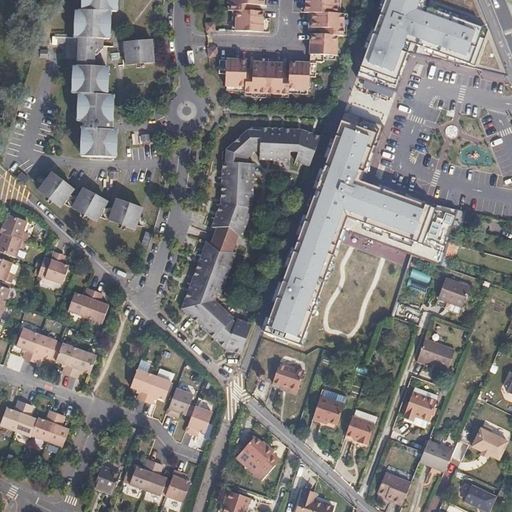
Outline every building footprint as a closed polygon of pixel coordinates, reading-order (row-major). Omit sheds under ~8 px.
[(85,0),(85,14),(78,14),(77,40),(80,41),(79,53),(94,53),(104,53),(104,42),(109,42),(110,15),(116,15),(116,0),(85,0)] [(306,0),(306,12),(313,12),(312,27),(325,28),(325,34),(312,33),(311,63),(291,62),(290,75),(284,75),(285,64),(254,62),(254,74),(248,73),(248,61),(227,60),(227,61),(220,61),(220,74),(227,74),(227,87),(247,88),(247,93),(290,95),(291,89),(310,90),(311,77),(317,77),(318,61),(325,61),(325,55),(338,55),(339,35),(345,36),(346,13),(339,13),(339,0),(306,0)] [(232,0),(232,11),(234,11),(233,30),(271,32),(272,18),(265,18),(265,11),(248,10),(248,5),(265,5),(265,0),(232,0)] [(476,0),(385,0),(357,77),(397,92),(411,53),(471,68),(508,77),(476,0)] [(216,29),(215,20),(206,21),(207,30),(216,29)] [(151,72),(152,48),(125,46),(124,69),(151,72)] [(218,56),(218,48),(209,49),(210,57),(218,56)] [(94,63),(94,53),(79,53),(78,63),(94,63)] [(104,63),(94,63),(78,63),(78,70),(76,70),(75,97),(82,97),(81,125),(85,125),(85,160),(117,161),(118,134),(113,133),(114,99),(108,99),(108,72),(103,71),(104,63)] [(442,263),(457,209),(428,200),(370,181),(388,127),(342,110),(267,331),(309,343),(348,233),(442,263)] [(291,161),(304,165),(314,136),(299,130),(252,129),(252,131),(241,131),(220,151),(220,161),(217,162),(216,204),(207,231),(212,233),(234,240),(237,242),(248,211),(249,164),(243,164),(243,157),(250,151),(253,151),(254,160),(291,161)] [(153,145),(152,137),(143,138),(145,146),(153,145)] [(26,181),(31,176),(23,169),(18,174),(26,181)] [(58,208),(73,192),(54,172),(38,189),(58,208)] [(93,226),(106,208),(82,193),(70,211),(93,226)] [(132,238),(141,217),(116,205),(106,227),(132,238)] [(0,228),(0,231),(20,239),(23,230),(25,230),(28,221),(9,214),(5,224),(2,223),(0,228)] [(18,244),(20,239),(0,231),(0,239),(2,241),(0,248),(0,250),(18,257),(22,246),(18,244)] [(212,233),(207,247),(229,255),(234,240),(212,233)] [(222,347),(241,353),(251,323),(238,318),(236,324),(230,320),(230,315),(214,300),(216,292),(220,293),(232,256),(229,255),(207,247),(202,245),(180,309),(222,347)] [(50,261),(43,259),(40,269),(38,276),(63,284),(69,268),(58,264),(61,255),(53,253),(50,261)] [(0,279),(11,283),(17,267),(0,261),(0,279)] [(409,276),(424,282),(426,274),(411,269),(409,276)] [(464,306),(471,286),(447,278),(439,298),(464,306)] [(0,304),(8,307),(15,288),(0,282),(0,304)] [(101,294),(87,289),(83,300),(72,297),(66,315),(101,328),(108,310),(97,305),(101,294)] [(0,321),(3,323),(8,307),(0,304),(0,321)] [(57,341),(24,329),(18,347),(27,350),(23,359),(38,364),(41,356),(50,359),(57,341)] [(455,350),(426,339),(417,361),(420,363),(421,360),(448,370),(455,350)] [(63,344),(57,341),(50,359),(56,361),(63,344)] [(90,374),(96,356),(63,344),(56,361),(65,364),(62,373),(77,378),(80,370),(90,374)] [(131,386),(140,390),(138,399),(153,404),(156,395),(165,398),(172,381),(137,368),(131,386)] [(296,399),(303,377),(278,369),(272,389),(286,393),(285,396),(296,399)] [(196,395),(177,388),(167,413),(175,416),(176,411),(188,416),(196,395)] [(405,417),(417,421),(416,424),(427,427),(429,419),(430,420),(436,399),(413,392),(405,417)] [(320,394),(312,418),(322,420),(323,418),(338,423),(344,403),(320,394)] [(292,417),(296,402),(289,400),(285,415),(292,417)] [(0,425),(15,431),(25,403),(18,401),(14,411),(5,408),(0,421),(0,425)] [(31,435),(37,420),(29,417),(32,406),(25,403),(15,431),(31,436),(31,435)] [(214,414),(195,407),(186,432),(195,435),(195,431),(206,435),(214,414)] [(47,441),(58,413),(49,410),(45,421),(38,418),(37,420),(31,435),(47,441)] [(362,412),(356,410),(354,417),(360,419),(362,412)] [(353,417),(347,435),(360,438),(359,442),(369,445),(375,424),(373,423),(375,416),(362,412),(360,419),(354,417),(353,417)] [(64,415),(58,413),(47,441),(63,447),(69,430),(60,426),(64,415)] [(499,456),(507,438),(490,430),(491,426),(484,423),(481,426),(480,425),(472,443),(481,448),(479,451),(488,455),(490,452),(499,456)] [(263,442),(253,433),(233,456),(257,479),(276,457),(269,450),(272,447),(265,439),(263,442)] [(118,451),(132,456),(137,442),(123,437),(118,451)] [(419,462),(444,472),(453,452),(427,441),(419,462)] [(146,492),(156,463),(148,460),(145,471),(136,468),(135,470),(129,468),(125,477),(132,480),(129,486),(146,492)] [(164,466),(156,463),(146,492),(161,497),(163,493),(167,480),(160,477),(164,466)] [(101,466),(94,486),(112,494),(120,473),(101,466)] [(172,481),(167,494),(185,501),(192,483),(183,479),(184,474),(176,471),(172,481)] [(389,499),(402,504),(411,482),(386,472),(378,492),(390,496),(389,499)] [(163,493),(167,494),(172,481),(167,480),(163,493)] [(489,511),(497,496),(471,484),(464,500),(489,511)] [(331,511),(333,508),(314,502),(316,497),(303,493),(297,511),(331,511)] [(243,511),(247,501),(226,494),(219,511),(243,511)]
